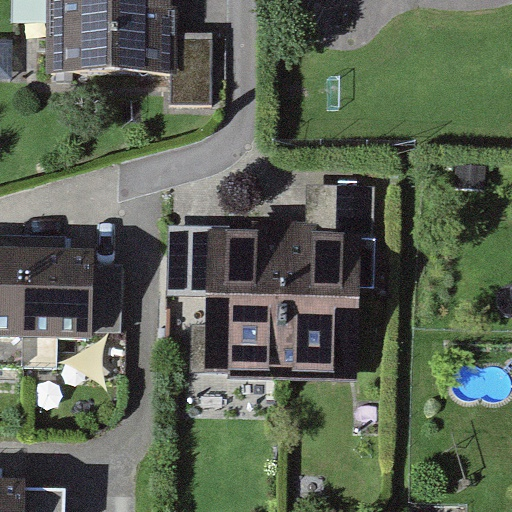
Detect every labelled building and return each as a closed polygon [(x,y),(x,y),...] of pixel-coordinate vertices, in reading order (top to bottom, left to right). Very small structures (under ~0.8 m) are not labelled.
[(165,0),(40,0),(41,85),(166,85),(165,0)] [(213,110),(215,35),(173,34),(171,109),(213,110)] [(351,238),(196,237),(195,380),(349,381),(351,238)] [(94,248),(0,247),(0,336),(120,337),(121,270),(94,270),(94,248)] [(16,511),(16,495),(0,494),(0,511),(16,511)]
